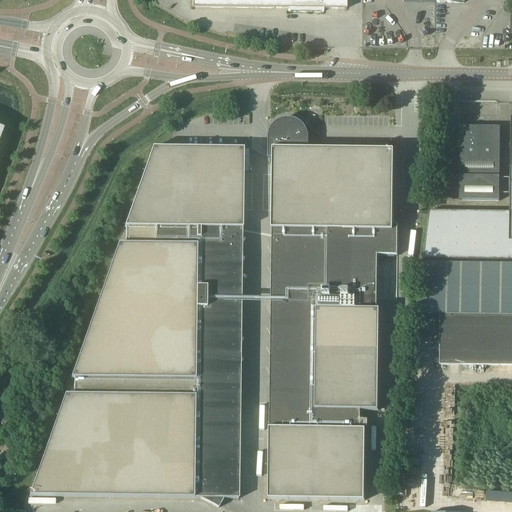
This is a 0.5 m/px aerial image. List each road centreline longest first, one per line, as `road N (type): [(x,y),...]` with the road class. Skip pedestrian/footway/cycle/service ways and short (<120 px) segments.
road 1 (tertiary): [(255,72),(511,75)]
road 2 (tertiary): [(0,299),(77,155)]
road 3 (tertiary): [(77,155),(178,79)]
